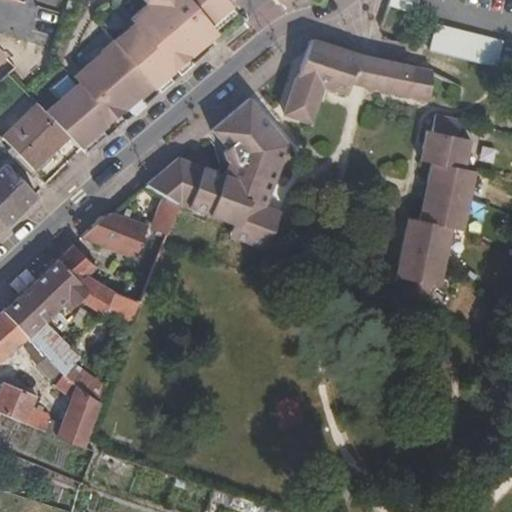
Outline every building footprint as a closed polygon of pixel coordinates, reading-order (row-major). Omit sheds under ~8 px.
[(231,7),(225,0),(151,0),(129,20),(132,24),(99,52),(100,53),(80,71),(85,77),(118,115),(138,98),(140,99),(216,34),(210,25),(231,7)] [(388,0),(386,6),(414,14),(418,0),(388,0)] [(416,23),(412,36),(426,40),(430,27),(416,23)] [(437,24),(429,51),(497,68),(504,41),(437,24)] [(408,67),(373,59),(311,40),(282,114),(309,122),(321,88),(347,94),(351,84),(428,100),(433,73),(408,67)] [(78,83),(111,121),(118,115),(85,77),(78,83)] [(78,83),(46,112),(67,134),(81,147),(111,121),(78,83)] [(272,171),(282,140),(247,98),(210,130),(231,155),(224,175),(222,182),(201,175),(203,168),(177,158),(146,184),(180,205),(234,226),(242,229),(239,239),(265,250),(280,212),(266,206),(278,174),(272,171)] [(67,134),(46,112),(38,104),(4,137),(21,155),(33,168),(67,134)] [(410,231),(404,230),(396,265),(402,267),(400,278),(405,279),(401,296),(427,302),(430,285),(439,287),(452,230),(463,231),(475,174),(463,170),(469,142),(455,138),(458,121),(434,117),(430,133),(425,132),(421,149),(426,151),(424,163),(429,164),(426,182),(431,183),(426,205),(421,204),(417,222),(412,221),(410,231)] [(21,155),(4,137),(0,133),(0,155),(6,162),(10,166),(21,155)] [(272,171),(278,174),(288,146),(282,140),(272,171)] [(52,155),(36,169),(45,179),(61,165),(52,155)] [(0,231),(37,195),(36,193),(10,166),(6,162),(0,168),(0,231)] [(222,182),(224,175),(203,168),(201,175),(222,182)] [(431,183),(426,182),(421,204),(426,205),(431,183)] [(149,230),(167,237),(180,205),(146,184),(132,196),(156,210),(149,226),(149,230)] [(122,217),(113,211),(100,216),(80,236),(136,259),(149,230),(149,226),(129,219),(131,213),(126,211),(122,217)] [(412,221),(406,220),(404,230),(410,231),(412,221)] [(239,239),(242,229),(234,226),(231,236),(239,239)] [(135,317),(141,303),(90,275),(98,266),(73,243),(1,309),(24,334),(37,323),(45,314),(56,305),(59,308),(65,312),(79,298),(102,310),(106,303),(135,317)] [(396,265),(394,276),(400,278),(402,267),(396,265)] [(90,275),(141,303),(146,291),(98,266),(90,275)] [(45,314),(50,317),(59,308),(56,305),(45,314)] [(24,334),(1,309),(0,309),(0,335),(12,348),(26,336),(24,334)] [(24,334),(26,336),(31,341),(59,370),(62,372),(71,362),(73,359),(37,323),(24,334)] [(0,357),(12,348),(0,335),(0,357)] [(49,377),(59,370),(31,341),(25,347),(49,377)] [(62,372),(102,403),(106,390),(71,362),(62,372)] [(85,445),(88,439),(102,403),(62,372),(56,383),(71,396),(57,434),(85,445)] [(0,410),(27,422),(33,403),(38,393),(11,382),(5,380),(0,392),(0,410)] [(33,403),(27,422),(45,429),(49,416),(46,409),(33,403)] [(139,464),(100,452),(96,461),(135,475),(139,464)]
